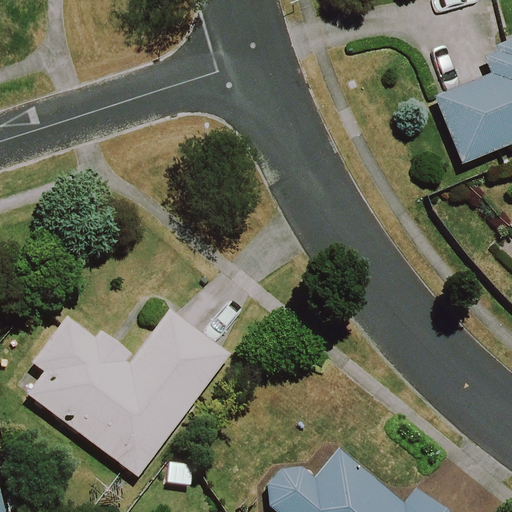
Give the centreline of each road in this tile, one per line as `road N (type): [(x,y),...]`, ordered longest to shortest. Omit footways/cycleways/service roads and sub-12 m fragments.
road 1 (residential): [(511,427),(433,353),(328,217),(287,147),(255,61)]
road 2 (residential): [(0,143),(255,61)]
